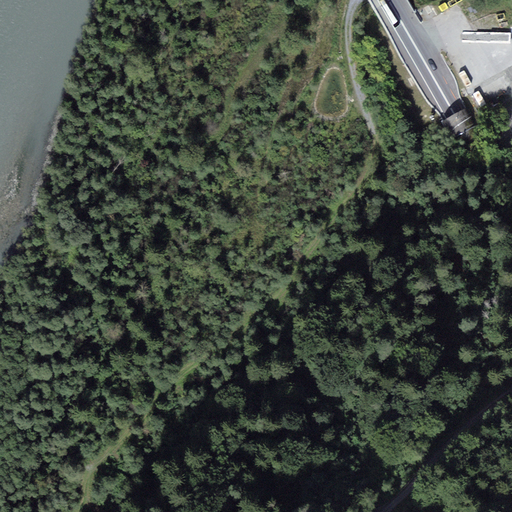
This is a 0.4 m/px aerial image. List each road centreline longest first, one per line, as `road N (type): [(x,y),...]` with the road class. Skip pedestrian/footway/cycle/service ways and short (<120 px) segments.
road 1 (trunk): [(389,0),(511,222)]
road 2 (track): [(388,511),(469,422),(511,390)]
